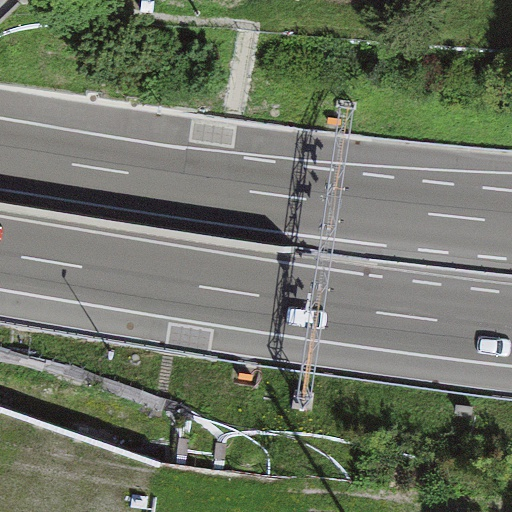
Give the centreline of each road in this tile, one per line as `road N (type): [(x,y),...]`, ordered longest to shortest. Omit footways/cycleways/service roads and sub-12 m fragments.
road 1 (motorway): [(511,228),(0,156)]
road 2 (motorway): [(0,263),(511,334)]
